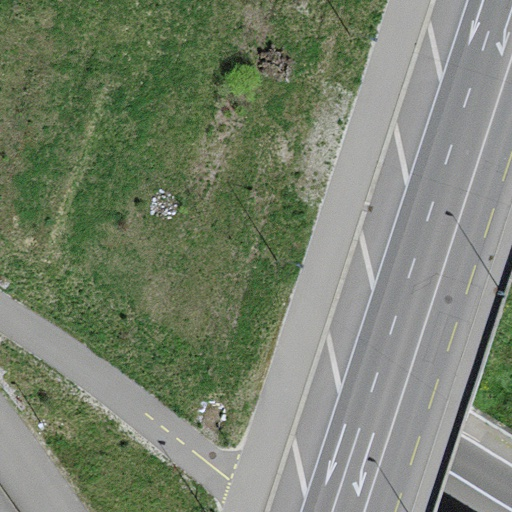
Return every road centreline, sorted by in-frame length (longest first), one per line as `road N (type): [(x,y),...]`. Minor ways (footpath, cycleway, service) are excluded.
road 1 (motorway): [(0,144),(511,487)]
road 2 (secondary): [(511,29),(352,511)]
